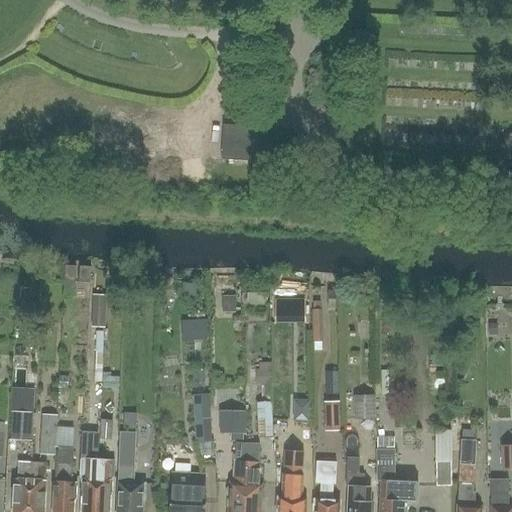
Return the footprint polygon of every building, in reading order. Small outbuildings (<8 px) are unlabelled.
[(257,162),(258,127),(225,125),(223,160),(257,162)] [(81,267),(80,283),(91,284),(92,267),(81,267)] [(184,283),(184,293),(197,294),(198,284),(184,283)] [(105,328),(107,296),(94,296),(92,328),(105,328)] [(223,297),(223,311),(236,311),(235,296),(223,297)] [(183,341),(207,341),(207,321),(183,321),(183,341)] [(490,325),(490,335),(498,335),(498,325),(490,325)] [(253,369),(253,385),(274,385),(273,369),(253,369)] [(394,395),(394,371),(381,371),(382,395),(394,395)] [(61,377),(60,389),(69,389),(69,377),(61,377)] [(259,438),(274,437),(271,386),(262,386),(263,401),(257,402),(259,438)] [(211,437),(211,392),(195,392),(194,437),(211,437)] [(11,440),(33,441),(35,412),(32,412),(32,396),(17,395),(16,411),(13,411),(11,440)] [(356,419),(376,419),(376,395),(355,395),(356,419)] [(326,430),(342,430),(341,401),(325,402),(326,430)] [(220,430),(245,430),(245,407),(220,407),(220,430)] [(126,414),(125,430),(138,430),(138,415),(126,414)] [(55,457),(58,416),(43,415),(40,456),(55,457)] [(463,430),(459,490),(457,511),(484,511),(482,509),(482,507),(476,506),(476,491),(475,491),(478,441),(474,441),(475,431),(463,430)] [(138,433),(122,433),(118,511),(143,511),(144,501),(147,501),(148,484),(136,484),(138,433)] [(397,449),(395,449),(395,437),(379,437),(379,449),(378,449),(378,482),(382,482),(380,511),(407,511),(408,501),(418,501),(419,480),(397,479),(397,449)] [(248,443),(248,456),(245,511),(260,511),(262,484),(259,484),(260,462),(260,463),(260,443),(248,443)] [(511,470),(511,446),(502,447),(503,471),(511,470)] [(60,448),(60,451),(59,463),(58,463),(57,484),(55,483),(53,511),(75,511),(76,501),(78,499),(79,484),(72,483),(74,448),(60,448)] [(245,511),(248,456),(245,456),(245,450),(236,449),(235,482),(227,482),(227,494),(229,499),(228,511),(245,511)] [(307,511),(308,499),(304,499),(305,475),(303,475),(305,451),(287,450),(285,474),(283,496),(279,496),(278,511),(307,511)] [(348,457),(348,473),(347,486),(351,486),(350,501),(349,501),(348,511),(373,511),(374,501),(368,500),(369,486),(364,486),(365,473),(360,473),(361,458),(348,457)] [(96,511),(99,461),(88,460),(87,478),(84,478),(83,494),(85,494),(85,504),(84,504),(83,511),(96,511)] [(99,461),(96,511),(111,511),(111,508),(110,508),(110,500),(114,497),(114,481),(111,481),(112,462),(99,461)] [(315,483),(322,483),(321,500),(315,499),(315,511),(339,511),(340,501),(332,501),(333,484),(336,484),(337,462),(317,461),(315,483)] [(437,486),(452,486),(452,461),(437,461),(437,486)] [(14,511),(29,511),(32,463),(21,463),(20,480),(16,480),(14,511)] [(45,464),(32,463),(29,511),(46,511),(48,482),(44,481),(45,464)] [(206,511),(208,496),(206,496),(208,473),(176,470),(174,494),(172,493),(170,511),(206,511)] [(493,480),(493,493),(492,511),(511,511),(511,506),(509,507),(509,480),(493,480)]
